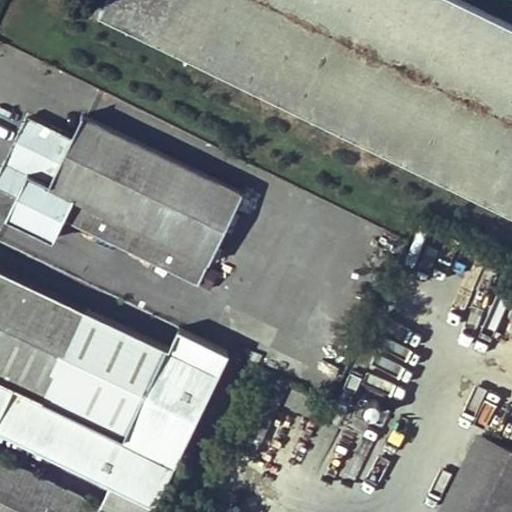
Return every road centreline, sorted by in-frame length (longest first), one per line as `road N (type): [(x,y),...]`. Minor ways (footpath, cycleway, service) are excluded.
road 1 (unknown): [(0,232),(179,309),(255,329),(279,321),(328,266),(329,245),(316,227)]
road 2 (unknown): [(316,227),(0,76)]
